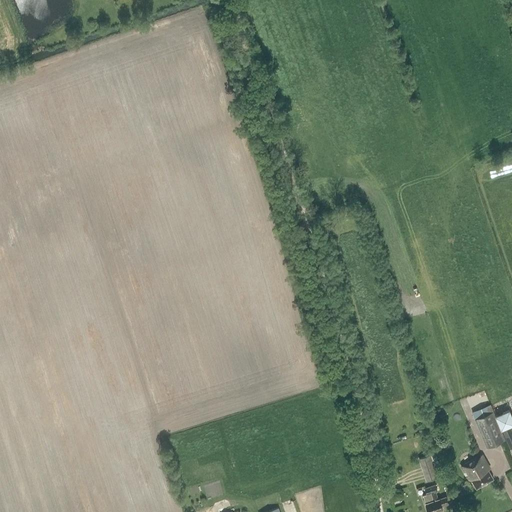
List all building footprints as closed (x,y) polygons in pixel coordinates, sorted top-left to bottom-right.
[(511,448),(511,430),(510,426),(511,425),(511,414),(510,409),(496,415),(511,449),(511,448)] [(487,448),(505,440),(494,412),(475,419),(487,448)] [(431,454),(418,459),(426,481),(438,477),(435,467),(439,466),(436,456),(432,457),(431,454)] [(477,489),(494,479),(488,470),(490,469),(482,455),(476,458),(475,457),(461,466),(470,481),(472,480),(477,489)] [(230,460),(201,466),(205,484),(221,480),(222,486),(235,483),(230,460)] [(436,492),(437,491),(439,491),(438,487),(436,488),(435,485),(425,488),(427,494),(423,495),(426,504),(428,511),(433,511),(443,509),(442,505),(448,503),(446,497),(438,500),(436,492)] [(403,497),(391,501),(394,509),(405,506),(403,497)]
